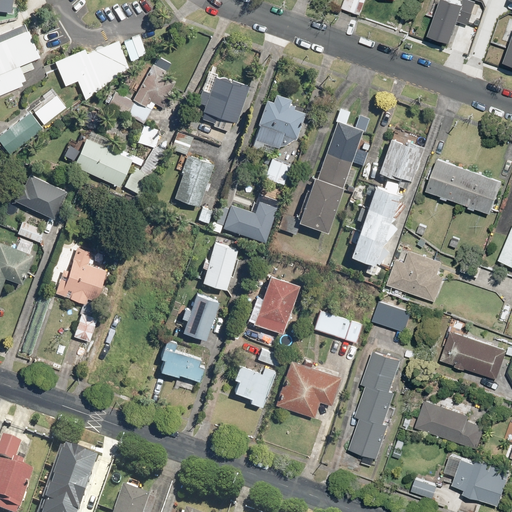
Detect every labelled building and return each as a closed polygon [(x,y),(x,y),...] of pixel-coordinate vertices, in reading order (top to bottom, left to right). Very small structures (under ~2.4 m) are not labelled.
[(0,0),(0,11),(12,13),(13,0),(0,0)] [(436,0),(424,37),(445,44),(453,23),(463,27),(472,0),(436,0)] [(0,71),(40,55),(29,29),(0,41),(0,71)] [(511,36),(502,64),(511,66),(511,36)] [(85,50),(56,62),(66,86),(79,81),(86,100),(129,68),(119,42),(87,55),(85,50)] [(154,61),(134,96),(136,98),(135,99),(117,89),(110,102),(145,122),(156,101),(166,106),(175,90),(172,88),(177,79),(168,74),(170,70),(168,69),(173,61),(161,54),(156,62),(154,61)] [(21,64),(0,72),(0,94),(29,82),(21,64)] [(233,77),(211,70),(199,100),(207,102),(205,108),(238,120),(240,114),(252,83),(233,76),(233,77)] [(275,99),(269,97),(260,121),(261,121),(256,138),(281,146),(281,144),(288,143),(295,138),(298,138),(307,110),(291,105),(294,96),(278,91),(275,99)] [(57,96),(35,113),(44,125),(66,108),(57,96)] [(31,114),(0,136),(0,141),(9,154),(43,129),(31,114)] [(317,172),(301,217),(331,227),(347,183),(345,182),(365,128),(339,119),(320,173),(317,172)] [(163,129),(146,123),(140,139),(157,146),(163,129)] [(393,135),(381,169),(400,176),(401,172),(414,177),(426,143),(410,137),(408,141),(393,135)] [(87,138),(74,165),(121,186),(134,159),(87,138)] [(186,168),(176,195),(201,203),(206,188),(209,189),(212,181),(209,180),(216,161),(189,152),(184,167),(186,168)] [(274,155),(266,174),(285,182),(292,163),(274,155)] [(505,179),(441,155),(429,187),(494,210),(501,194),(505,179)] [(156,179),(134,167),(123,186),(146,198),(156,179)] [(29,173),(15,201),(56,220),(69,193),(29,173)] [(378,182),(354,251),(378,260),(402,190),(378,182)] [(233,201),(224,225),(268,240),(280,205),(261,199),(258,206),(253,208),(233,201)] [(297,220),(299,217),(292,213),(284,226),(295,234),(301,226),(297,223),(298,221),(297,220)] [(45,227),(24,220),(20,232),(41,239),(45,227)] [(511,231),(501,257),(511,261),(511,231)] [(35,252),(0,239),(0,291),(1,292),(7,274),(25,281),(35,252)] [(216,239),(205,278),(228,286),(240,246),(216,239)] [(65,268),(57,291),(88,301),(89,296),(98,299),(109,268),(89,262),(94,250),(79,245),(71,270),(65,268)] [(399,257),(390,282),(438,300),(446,274),(440,272),(444,260),(412,249),(407,260),(399,257)] [(273,271),(256,319),(284,330),(302,282),(273,271)] [(199,290),(186,328),(208,336),(221,298),(199,290)] [(410,313),(378,302),(371,321),(403,333),(410,313)] [(321,307),(315,327),(358,341),(364,321),(321,307)] [(98,319),(82,313),(75,334),(91,339),(98,319)] [(454,326),(442,356),(458,362),(458,363),(467,367),(468,366),(499,377),(510,348),(454,326)] [(168,356),(164,367),(181,374),(182,371),(202,379),(207,365),(201,363),(203,358),(176,348),(179,340),(170,336),(164,354),(168,356)] [(283,354),(261,347),(258,358),(279,365),(283,354)] [(352,447),(380,457),(392,422),(387,420),(398,390),(393,388),(404,357),(377,347),(365,382),(369,383),(359,414),(363,415),(352,447)] [(344,374),(292,357),(277,402),(316,416),(321,400),(333,404),(344,374)] [(264,371),(242,362),(237,376),(241,377),(236,389),(254,396),(252,400),(264,404),(278,368),(266,364),(264,371)] [(427,398),(417,425),(479,448),(487,425),(470,419),(471,415),(427,398)] [(13,463),(1,460),(0,463),(0,501),(2,502),(0,507),(0,508),(10,511),(18,511),(20,508),(22,509),(23,505),(35,472),(36,470),(24,466),(26,461),(17,458),(23,442),(14,437),(3,435),(0,443),(0,455),(14,461),(13,463)] [(407,439),(399,437),(394,453),(402,455),(407,439)] [(56,467),(89,477),(96,455),(64,444),(56,467)] [(511,474),(511,466),(479,454),(478,459),(465,454),(454,483),(467,488),(466,491),(501,504),(507,489),(511,474)] [(51,484),(83,495),(89,477),(56,467),(51,484)] [(419,476),(414,489),(435,496),(440,484),(419,476)] [(125,485),(115,511),(152,511),(157,499),(151,496),(152,495),(139,490),(140,487),(128,483),(128,486),(125,485)] [(45,501),(77,511),(83,495),(51,484),(45,501)] [(76,511),(77,511),(45,501),(41,511),(76,511)]
